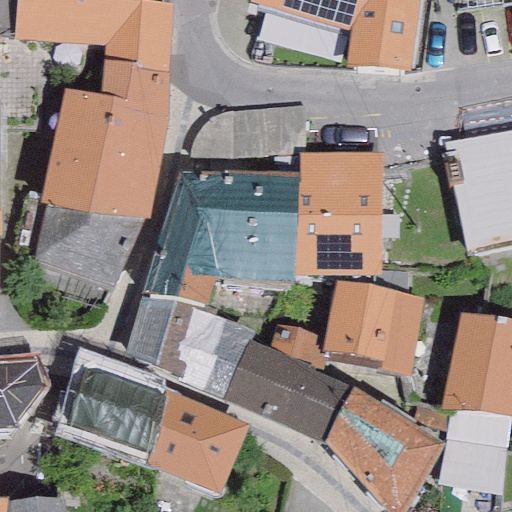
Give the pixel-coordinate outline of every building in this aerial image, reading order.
[(0,0),(0,40),(13,41),(15,0),(0,0)] [(116,0),(15,0),(13,41),(103,46),(104,56),(135,61),(134,66),(167,69),(171,5),(116,0)] [(249,0),(248,8),(348,42),(353,0),(249,0)] [(353,0),(348,42),(346,75),(407,77),(418,0),(353,0)] [(41,202),(47,204),(94,214),(141,217),(152,217),(170,121),(167,69),(134,66),(135,61),(104,56),(103,95),(65,85),(41,202)] [(183,167),(179,180),(300,181),(301,156),(303,109),(239,113),(228,115),(216,120),(206,126),(197,138),(190,151),(183,167)] [(511,135),(443,149),(464,260),(511,252),(511,135)] [(300,181),(298,223),(381,226),(382,159),(301,156),(300,181)] [(300,181),(179,180),(141,300),(207,313),(216,288),(293,295),(296,282),(298,223),(300,181)] [(112,287),(141,217),(94,214),(47,204),(34,261),(112,287)] [(378,285),(381,226),(298,223),(296,282),(378,285)] [(422,304),(334,288),(322,358),(328,359),(326,368),(408,382),(422,304)] [(173,389),(221,406),(251,336),(214,321),(215,314),(207,313),(141,300),(123,360),(176,382),(173,389)] [(511,419),(511,327),(459,318),(437,416),(448,417),(509,423),(511,423),(511,419)] [(272,345),(251,336),(221,406),(323,450),(354,398),(313,374),(323,345),(276,328),(272,345)] [(34,365),(0,367),(0,433),(14,433),(44,391),(34,365)] [(167,399),(77,365),(59,435),(146,467),(150,468),(167,399)] [(409,511),(440,450),(354,398),(323,450),(382,511),(409,511)] [(249,433),(167,399),(150,468),(146,467),(143,471),(219,503),(249,433)] [(509,423),(448,417),(438,489),(501,499),(509,423)]
